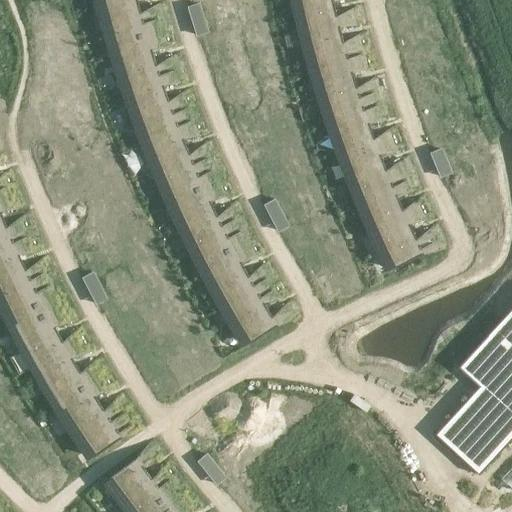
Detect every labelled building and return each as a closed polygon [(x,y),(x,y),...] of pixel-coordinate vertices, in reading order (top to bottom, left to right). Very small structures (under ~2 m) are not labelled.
[(100,0),(102,4),(104,11),(105,18),(107,24),(109,31),(111,38),(113,45),(115,51),(148,41),(146,35),(144,28),(143,22),(141,15),(139,8),(137,2),(136,0),(100,0)] [(296,0),(298,7),(300,16),(302,24),(305,33),(338,24),(336,16),(334,8),(332,0),(296,0)] [(338,24),(305,33),(306,39),(308,46),(310,53),(312,60),(314,66),(316,73),(349,63),(347,57),(345,50),(344,44),(342,37),(340,31),(338,24)] [(148,41),(115,51),(117,58),(119,65),(121,71),(123,78),(126,84),(128,91),(161,80),(159,73),(157,67),(154,61),(152,54),(150,48),(148,41)] [(349,63),(316,73),(318,80),(320,87),(322,93),(324,100),(326,107),(328,113),(361,102),(359,96),(357,89),(355,83),(353,76),(351,70),(349,63)] [(161,80),(128,91),(130,98),(132,104),(135,111),(137,117),(140,124),(142,131),(145,137),(147,144),(180,131),(177,125),(175,118),(172,112),(170,106),(168,99),(165,93),(163,86),(161,80)] [(361,102),(328,113),(331,121),(333,129),(336,136),(339,144),(342,152),(344,159),(377,147),(374,140),(372,132),(369,125),(366,117),(364,110),(361,102)] [(180,131),(147,144),(150,150),(152,157),(155,163),(158,170),(160,176),(163,182),(166,189),(169,195),(172,202),(175,208),(206,193),(203,187),(201,181),(198,175),(195,169),(192,162),(190,156),(187,150),(185,144),(182,137),(180,131)] [(377,147),(344,159),(347,167),(350,175),(353,182),(356,190),(359,197),(362,205),(395,191),(391,184),(388,177),(386,169),(383,162),(380,155),(377,147)] [(395,191),(362,205),(366,213),(370,222),(374,230),(405,216),(402,208),(398,200),(395,191)] [(206,193),(175,208),(177,214),(180,221),(183,227),(186,233),(190,240),(193,246),(196,252),(199,258),(202,264),(205,271),(236,254),(233,248),(230,242),(227,236),(224,230),(221,224),(218,218),(215,212),(212,206),(209,200),(206,193)] [(0,211),(0,254),(15,247),(12,241),(10,235),(7,229),(4,222),(2,216),(0,211)] [(405,216),(374,230),(376,237),(379,243),(382,250),(386,256),(389,263),(392,269),(423,254),(420,248),(417,241),(414,235),(411,229),(408,223),(405,216)] [(15,247),(0,254),(0,297),(1,299),(4,306),(7,312),(10,318),(14,325),(45,309),(41,303),(38,296),(35,290),(32,284),(29,278),(26,272),(24,266),(21,260),(18,254),(15,247)] [(236,254),(205,271),(209,277),(212,283),(215,289),(219,295),(222,301),(226,307),(256,290),(253,284),(249,278),(246,272),(243,266),(239,260),(236,254)] [(256,290),(226,307),(229,314),(233,320),(237,326),(240,332),(244,338),(248,344),(277,326),(274,320),(270,314),(266,308),(263,302),(259,296),(256,290)] [(45,309),(14,325),(16,330),(19,335),(22,341),(25,346),(28,351),(31,357),(34,362),(37,368),(67,350),(64,345),(61,340),(58,335),(56,330),(53,324),(50,319),(47,314),(45,309)] [(480,388),(436,437),(479,475),(511,438),(511,309),(458,369),(480,388)] [(67,350),(37,368),(40,373),(43,378),(46,383),(49,389),(52,394),(55,399),(59,404),(62,410),(91,391),(88,386),(85,381),(82,376),(79,371),(76,366),(73,361),(70,356),(67,350)] [(91,391),(62,410),(66,416),(69,422),(73,428),(77,434),(81,440),(85,445),(89,451),(93,457),(122,438),(118,432),(114,426),(110,420),(106,415),(102,409),(99,403),(95,397),(91,391)] [(136,458),(108,479),(111,483),(115,488),(118,492),(121,497),(125,502),(128,506),(132,511),(157,511),(169,502),(166,498),(163,494),(159,489),(156,485),(153,481),(149,476),(146,472),(143,467),(139,463),(136,458)] [(169,502),(157,511),(177,511),(173,507),(169,502)]
